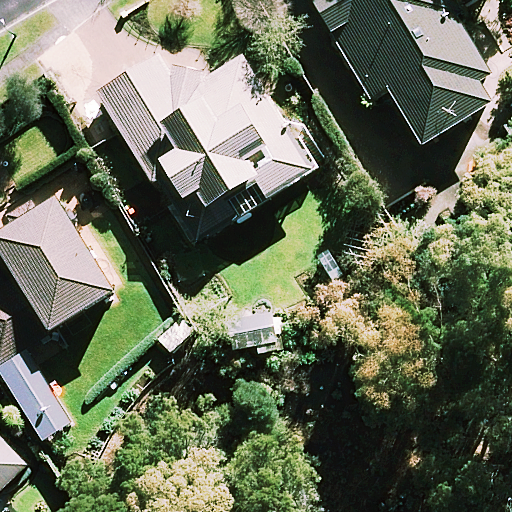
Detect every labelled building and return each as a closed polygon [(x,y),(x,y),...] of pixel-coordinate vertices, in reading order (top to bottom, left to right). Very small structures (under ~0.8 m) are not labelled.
[(492,56),(457,0),(315,0),(374,95),(392,84),(427,141),(501,96),(481,64),(492,56)] [(208,80),(184,41),(101,93),(157,182),(163,178),(201,240),(315,168),(246,57),(208,80)] [(0,358),(118,289),(61,193),(0,229),(0,236),(24,277),(0,291),(0,358)] [(280,342),(272,307),(228,318),(237,353),(280,342)] [(73,422),(29,348),(1,365),(46,438),(73,422)] [(0,491),(29,464),(0,433),(0,491)]
